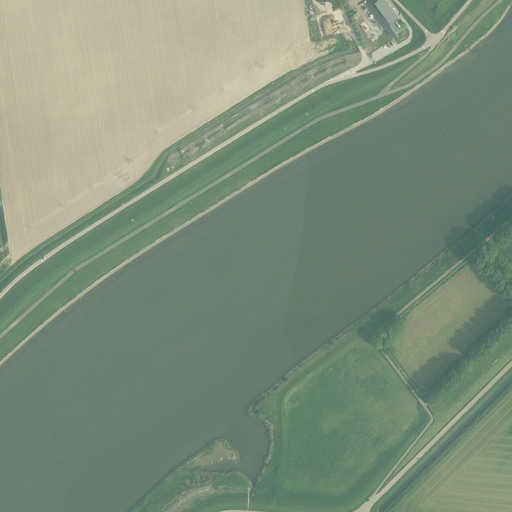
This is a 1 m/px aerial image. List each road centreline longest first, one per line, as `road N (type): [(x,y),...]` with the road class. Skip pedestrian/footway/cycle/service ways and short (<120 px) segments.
road 1 (unclassified): [(0,297),(55,251),(325,83)]
road 2 (unclassified): [(360,511),(511,364)]
road 3 (unclassified): [(388,0),(409,40),(325,83)]
